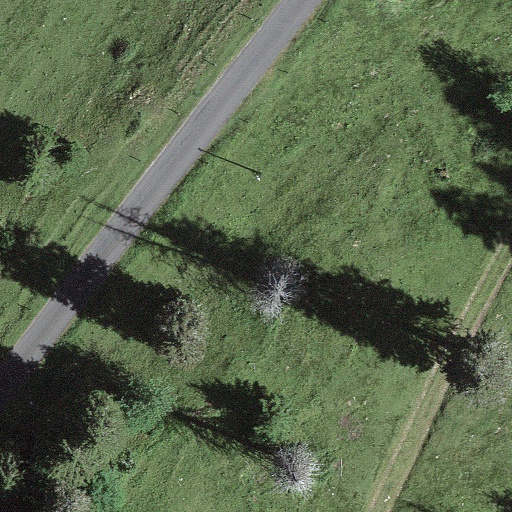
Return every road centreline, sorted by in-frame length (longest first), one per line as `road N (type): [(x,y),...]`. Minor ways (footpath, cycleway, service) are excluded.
road 1 (unclassified): [(307,0),(0,397)]
road 2 (track): [(511,249),(382,511)]
